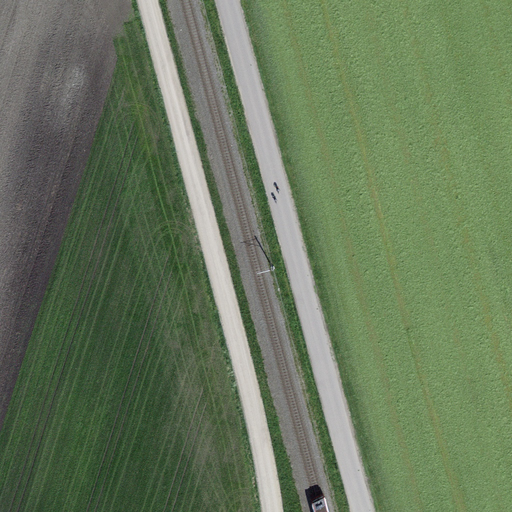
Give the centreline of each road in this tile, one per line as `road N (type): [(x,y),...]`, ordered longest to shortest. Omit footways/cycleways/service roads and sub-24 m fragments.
road 1 (unclassified): [(363,511),(226,0)]
road 2 (track): [(272,511),(253,404),(146,0)]
